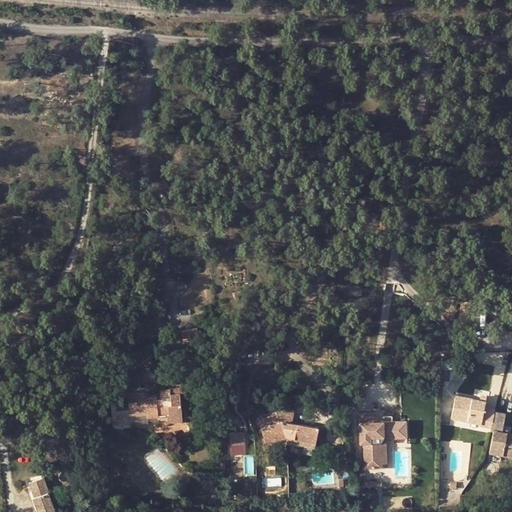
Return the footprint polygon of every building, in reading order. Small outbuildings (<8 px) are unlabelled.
[(181,330),(196,326),(195,321),(179,324),(181,330)] [(198,334),(196,326),(181,330),(183,338),(198,334)] [(139,387),(141,387),(140,372),(125,374),(127,392),(139,391),(139,387)] [(148,416),(158,416),(158,414),(157,405),(168,404),(168,413),(167,413),(168,420),(182,419),(180,392),(185,391),(184,383),(175,384),(169,388),(160,389),(160,394),(161,398),(157,399),(156,394),(156,393),(146,394),(146,391),(139,391),(127,392),(129,413),(147,413),(148,416)] [(455,396),(451,418),(481,423),(480,426),(492,428),(495,411),(495,409),(484,407),(485,401),(455,396)] [(157,405),(158,414),(167,413),(168,413),(168,404),(157,405)] [(294,408),(274,405),(276,412),(278,419),(292,422),(294,408)] [(494,431),(490,452),(511,456),(511,433),(507,432),(503,431),(503,428),(506,413),(495,411),(492,428),(491,430),(494,431)] [(315,442),(318,427),(292,422),(278,419),(276,412),(258,418),(266,442),(286,436),(315,442)] [(407,435),(406,422),(392,422),(374,423),(374,417),(373,414),(359,415),(360,436),(364,436),(364,444),(365,469),(382,469),(382,465),(381,443),(384,439),(386,439),(398,439),(398,436),(407,435)] [(238,442),(238,432),(230,432),(231,442),(238,442)] [(285,443),(314,448),(315,442),(286,436),(285,443)] [(67,444),(69,460),(79,459),(76,442),(67,444)] [(181,475),(190,479),(194,469),(185,465),(181,475)] [(190,479),(181,475),(179,479),(188,483),(190,479)] [(370,483),(365,483),(365,475),(359,475),(360,488),(370,488),(370,483)] [(39,494),(45,511),(67,511),(58,487),(39,494)] [(37,511),(45,511),(39,494),(32,497),(37,511)]
